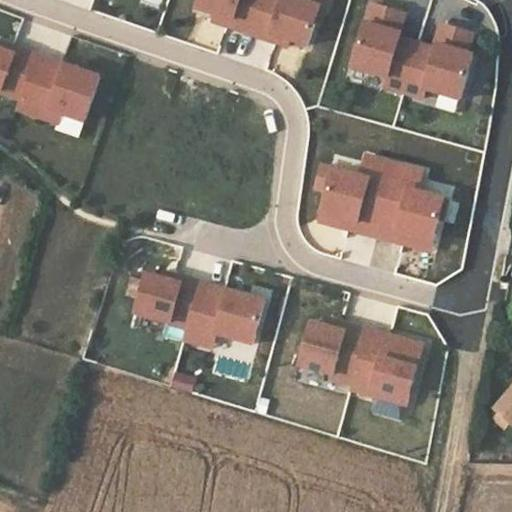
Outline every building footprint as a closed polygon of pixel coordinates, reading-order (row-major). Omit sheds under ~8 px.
[(232,23),(253,30),(262,0),(200,0),(199,3),(217,10),(235,15),(232,23)] [(262,0),(253,30),(271,36),(274,29),(291,34),(309,41),(322,3),(327,5),(328,0),(262,0)] [(385,82),(405,88),(419,39),(401,34),(403,29),(396,27),(402,8),(372,0),(371,0),(354,63),(388,73),(385,82)] [(232,23),(235,15),(217,10),(215,17),(232,23)] [(437,44),(419,39),(405,88),(424,93),(427,84),(461,94),(474,50),(469,48),(474,29),(444,21),(437,44)] [(291,34),(274,29),(271,36),(288,42),(291,34)] [(103,76),(39,53),(19,106),(59,121),(63,111),(86,119),(103,76)] [(357,172),(321,162),(312,195),(326,199),(319,221),(378,237),(399,161),(363,151),(357,172)] [(176,277),(177,271),(167,268),(165,274),(176,277)] [(191,321),(203,278),(177,271),(176,277),(165,274),(150,270),(139,309),(190,323),(191,321)] [(203,278),(191,321),(219,328),(256,338),(267,296),(203,278)] [(355,377),(370,321),(345,315),(343,323),(315,315),(303,359),(336,368),(335,371),(355,377)] [(191,321),(190,323),(187,335),(215,343),(219,328),(191,321)] [(370,321),(355,377),(354,382),(410,397),(426,336),(370,321)] [(173,372),(171,392),(193,395),(195,375),(173,372)] [(511,386),(493,409),(511,425),(511,386)]
